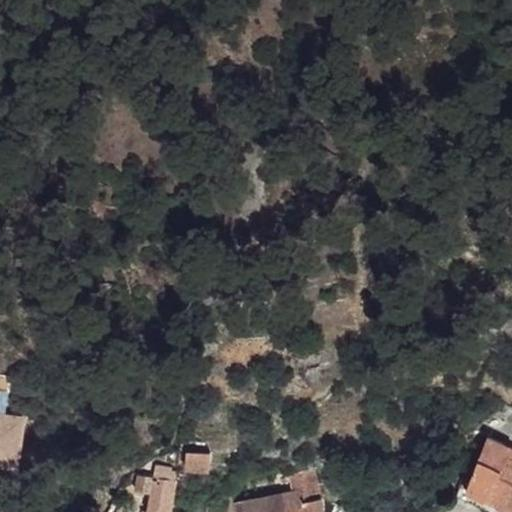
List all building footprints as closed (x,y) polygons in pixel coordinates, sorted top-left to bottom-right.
[(373,19),(369,15),(363,16),(361,19),(359,23),(358,29),(359,34),(363,38),(369,37),(372,34),(374,30),(375,27),(374,22),(373,19)] [(0,452),(17,455),(24,412),(0,408),(0,452)] [(511,511),(511,447),(488,435),(467,490),(465,500),(489,511),(511,511)] [(212,452),(188,449),(188,467),(211,470),(212,452)] [(171,511),(179,471),(172,470),(172,467),(157,464),(156,476),(140,473),(138,490),(153,493),(149,511),(171,511)] [(233,495),(213,496),(213,511),(324,511),(314,470),(296,475),(301,491),(235,506),(233,495)]
